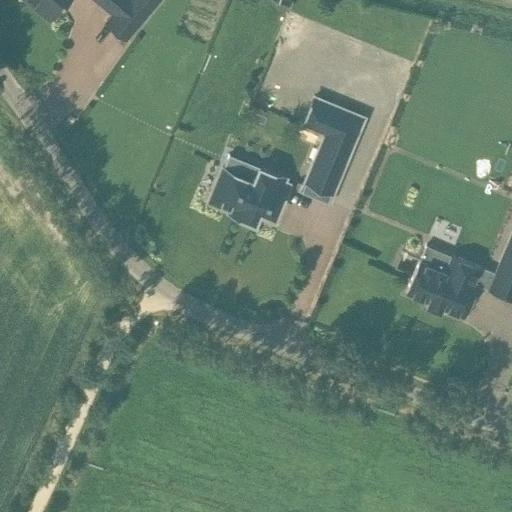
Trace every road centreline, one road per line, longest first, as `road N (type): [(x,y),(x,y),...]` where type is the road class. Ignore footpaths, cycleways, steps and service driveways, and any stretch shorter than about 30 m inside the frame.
road 1 (unclassified): [(511,422),(170,297),(128,263),(0,77)]
road 2 (track): [(36,511),(121,326),(170,297)]
